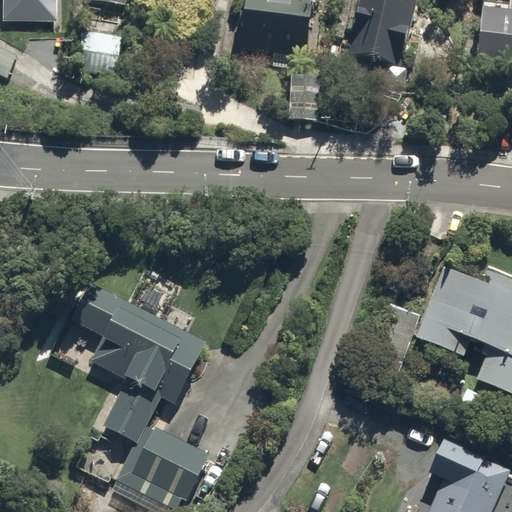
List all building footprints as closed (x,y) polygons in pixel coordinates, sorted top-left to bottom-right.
[(57,0),(2,0),(1,23),(57,25),(57,0)] [(312,0),(243,0),(238,52),(307,59),(312,0)] [(402,64),(416,0),(376,0),(364,55),(402,64)] [(511,14),(477,11),(472,54),(511,57),(511,14)] [(81,30),(78,51),(115,56),(118,35),(81,30)] [(329,80),(287,75),(282,121),(324,126),(329,80)] [(511,397),(511,284),(449,257),(414,339),(461,360),(467,345),(483,352),(471,380),(511,397)] [(66,326),(93,340),(82,362),(120,382),(96,430),(132,448),(156,402),(171,410),(187,377),(205,342),(88,282),(66,326)] [(395,378),(418,320),(386,308),(363,365),(395,378)] [(177,511),(208,452),(151,424),(121,485),(174,511),(177,511)] [(437,486),(424,511),(509,511),(511,507),(511,470),(439,434),(418,476),(437,486)]
